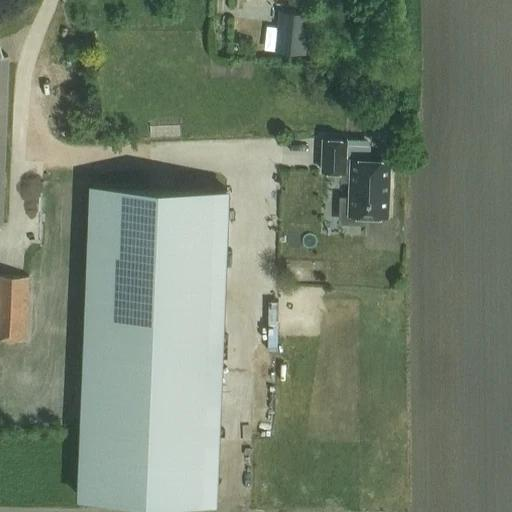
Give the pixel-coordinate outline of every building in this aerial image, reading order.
[(280,9),(277,50),(307,52),(311,12),(280,9)] [(0,228),(2,229),(9,61),(4,61),(0,52),(0,228)] [(324,139),(323,170),(346,171),(347,139),(324,139)] [(389,216),(391,161),(351,159),(349,214),(389,216)] [(217,502),(229,188),(90,183),(78,497),(217,502)] [(401,247),(401,217),(381,217),(382,247),(401,247)] [(30,276),(0,274),(0,339),(27,340),(30,276)]
